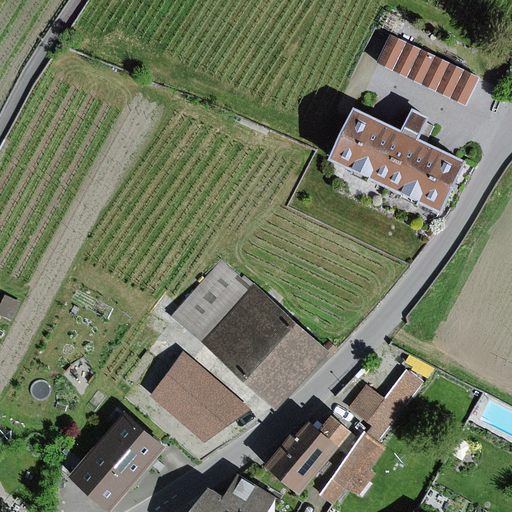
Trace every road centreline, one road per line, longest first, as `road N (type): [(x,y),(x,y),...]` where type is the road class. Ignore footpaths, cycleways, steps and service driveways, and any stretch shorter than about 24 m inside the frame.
road 1 (unclassified): [(153,511),(274,433),(365,344),(433,266),(511,135)]
road 2 (unclassified): [(0,128),(76,0)]
